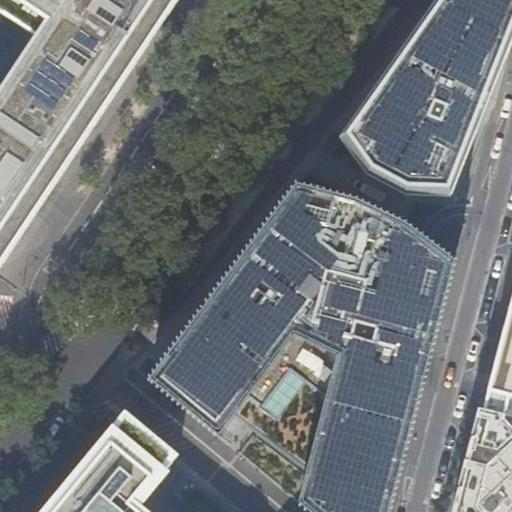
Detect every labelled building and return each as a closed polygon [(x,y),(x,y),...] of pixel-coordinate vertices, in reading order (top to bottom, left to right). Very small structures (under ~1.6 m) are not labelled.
[(0,0),(0,265),(176,0),(0,0)] [(511,98),(511,0),(475,0),(351,160),(381,190),(418,213),(453,213),(485,196),(511,98)] [(157,408),(225,463),(303,363),(344,381),(311,511),(399,511),(457,286),(426,262),(387,235),(358,224),(304,211),(157,408)] [(492,377),(483,411),(511,417),(511,354),(498,351),(492,377)] [(150,511),(183,470),(119,420),(42,511),(150,511)]
